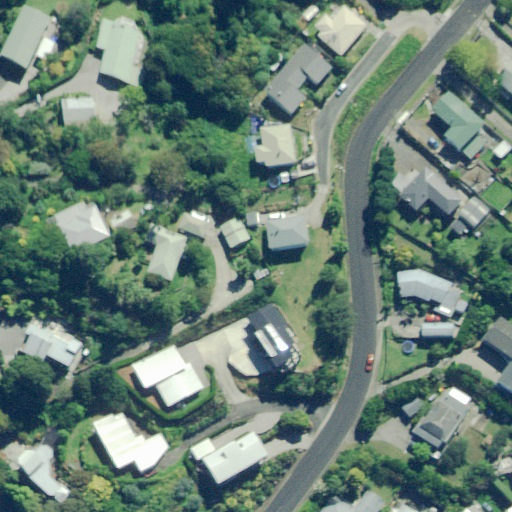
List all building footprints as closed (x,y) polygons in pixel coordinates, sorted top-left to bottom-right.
[(316,13),(310,7),(300,18),(306,23),(316,13)] [(364,28),(342,10),(330,24),(324,19),(317,28),(321,32),(315,39),(339,59),(364,28)] [(48,22),(24,12),(3,59),(28,71),(44,37),(41,36),(48,22)] [(138,33),(102,23),(95,50),(107,53),(101,75),(125,82),(138,33)] [(330,69),(302,46),(262,94),(290,118),(304,100),(295,93),(306,79),(315,87),(330,69)] [(511,63),(510,61),(492,83),(511,99),(511,63)] [(483,127),(445,93),(427,113),(448,132),(443,138),(469,161),(485,143),(476,135),(483,127)] [(94,103),(63,107),(66,131),(97,127),(94,103)] [(294,167),(288,128),(261,132),(264,150),(255,151),(257,166),(265,165),(266,171),(294,167)] [(462,204),(423,170),(410,186),(398,199),(416,214),(426,202),(448,221),(462,204)] [(107,237),(93,209),(79,216),(76,210),(55,220),(72,255),(107,237)] [(134,226),(126,210),(106,221),(114,236),(134,226)] [(206,225),(190,220),(183,218),(178,233),(201,240),(206,225)] [(307,247),(304,219),(264,223),(268,252),(307,247)] [(193,246),(148,229),(142,243),(155,248),(145,275),(169,284),(178,259),(187,263),(193,246)] [(428,307),(449,317),(452,312),(460,316),(465,306),(457,302),(460,294),(448,288),(449,286),(418,270),(393,270),(392,300),(414,300),(428,307)] [(510,364),(504,372),(494,364),(484,378),(495,386),(492,389),(511,402),(511,326),(511,328),(497,319),(480,343),(510,364)] [(78,346),(31,323),(25,336),(31,339),(23,355),(42,364),(46,358),(68,368),(78,346)] [(451,339),(451,327),(418,327),(418,339),(451,339)] [(129,367),(137,383),(140,382),(142,386),(145,391),(154,387),(164,409),(202,391),(200,387),(189,364),(183,367),(173,346),(129,367)] [(446,396),(441,392),(434,403),(432,406),(411,437),(436,453),(440,446),(443,449),(461,420),(469,409),(464,407),(469,399),(451,388),(446,396)] [(398,404),(406,417),(421,408),(414,395),(398,404)] [(133,438),(120,413),(93,427),(116,471),(133,463),(138,474),(151,467),(166,448),(158,432),(143,440),(140,434),(133,438)] [(52,457),(52,447),(22,421),(0,448),(0,459),(3,462),(62,511),(64,511),(75,500),(49,478),(49,462),(52,457)] [(203,459),(203,460),(218,487),(266,461),(251,435),(234,444),(233,443),(203,459)] [(376,511),(383,502),(365,490),(352,510),(332,496),(321,511),(376,511)]
